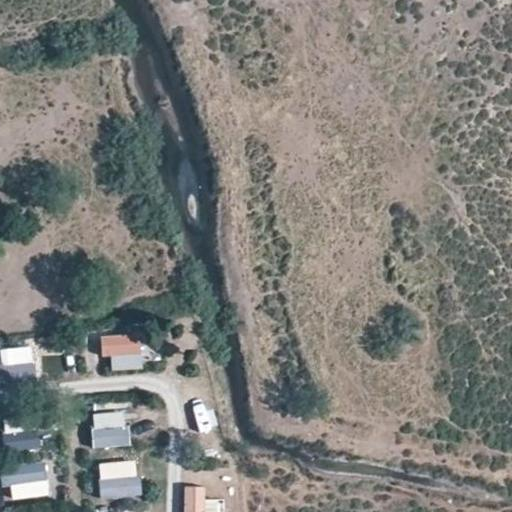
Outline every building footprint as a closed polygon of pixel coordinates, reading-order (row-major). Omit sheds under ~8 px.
[(108,372),(144,371),(142,334),(106,335),(108,372)] [(37,346),(0,348),(0,387),(40,385),(37,346)] [(95,448),(131,446),(129,410),(94,412),(95,448)] [(4,416),(6,452),(42,449),(40,414),(4,416)] [(100,463),(102,499),(141,497),(139,460),(100,463)] [(7,464),(8,498),(50,497),(49,462),(7,464)] [(206,511),(207,487),(186,486),(185,511),(206,511)] [(207,500),(207,511),(225,511),(225,499),(207,500)]
